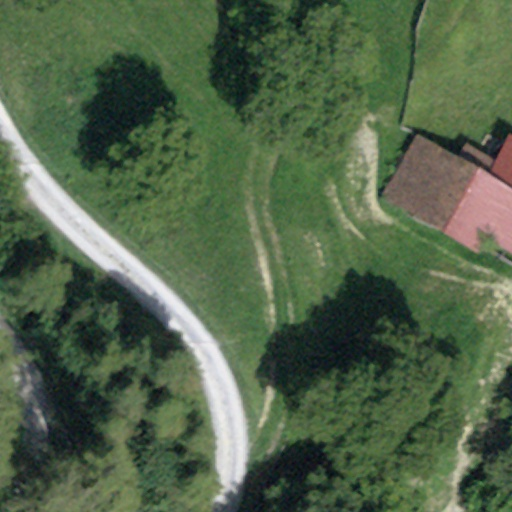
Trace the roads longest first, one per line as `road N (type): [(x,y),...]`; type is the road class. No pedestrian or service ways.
road 1 (track): [(0,128),(39,188),(188,335),(222,387),(233,439),(224,511)]
road 2 (track): [(1,511),(38,433),(30,390),(0,339)]
